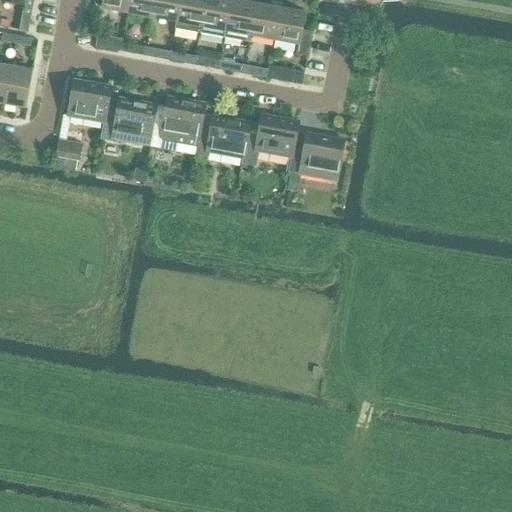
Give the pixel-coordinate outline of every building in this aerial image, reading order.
[(103,0),(102,8),(127,12),(129,0),(103,0)] [(129,0),(127,12),(152,17),(154,0),(129,0)] [(154,0),(152,17),(176,21),(180,0),(154,0)] [(180,0),(176,21),(175,30),(199,34),(201,26),(205,0),(180,0)] [(205,0),(201,26),(199,34),(224,38),(225,30),(230,0),(205,0)] [(230,0),(225,30),(224,38),(248,43),(249,34),(255,3),(237,0),(230,0)] [(255,3),(249,34),(274,39),(281,2),(273,1),(272,6),(255,3)] [(281,2),(274,39),(297,43),(296,53),(307,55),(312,30),(301,28),(304,12),(284,9),(285,3),(281,2)] [(22,5),(17,30),(27,32),(32,7),(22,5)] [(3,33),(1,41),(17,44),(19,36),(3,33)] [(96,38),(94,47),(120,52),(122,39),(97,35),(96,38)] [(19,36),(17,44),(29,46),(31,38),(26,38),(19,36)] [(122,39),(120,52),(144,57),(146,47),(122,43),(123,40),(122,39)] [(146,47),(144,57),(169,61),(171,52),(146,47)] [(171,52),(169,61),(194,66),(195,56),(171,52)] [(195,56),(194,66),(218,70),(220,61),(195,56)] [(220,61),(218,70),(242,74),(244,65),(220,61)] [(0,64),(0,104),(5,105),(13,67),(0,64)] [(244,65),(242,74),(267,79),(269,66),(268,66),(268,69),(244,65)] [(269,66),(267,79),(300,85),(303,72),(269,66)] [(13,67),(5,105),(24,109),(31,70),(13,67)] [(74,80),(67,116),(102,123),(103,123),(106,106),(107,106),(110,86),(74,80)] [(147,141),(146,147),(159,149),(160,141),(177,144),(175,152),(194,155),(197,141),(200,123),(204,103),(168,97),(165,117),(153,115),(148,141),(147,141)] [(102,123),(100,138),(111,140),(146,147),(147,141),(148,141),(153,115),(155,106),(118,100),(117,108),(107,106),(106,106),(103,123),(102,123)] [(241,161),(241,164),(253,166),(255,151),(290,157),(292,140),(296,119),(261,113),(257,133),(246,131),(241,161)] [(197,141),(194,155),(205,157),(206,155),(241,161),(246,131),(248,123),(213,117),(211,125),(200,123),(197,141)] [(290,157),(287,172),(298,174),(298,175),(336,182),(343,140),(305,133),(303,142),(292,140),(290,157)] [(59,144),(54,168),(75,172),(77,162),(78,162),(81,148),(59,144)] [(135,169),(133,180),(143,183),(145,171),(135,169)] [(290,174),(287,191),(297,192),(300,176),(290,174)]
